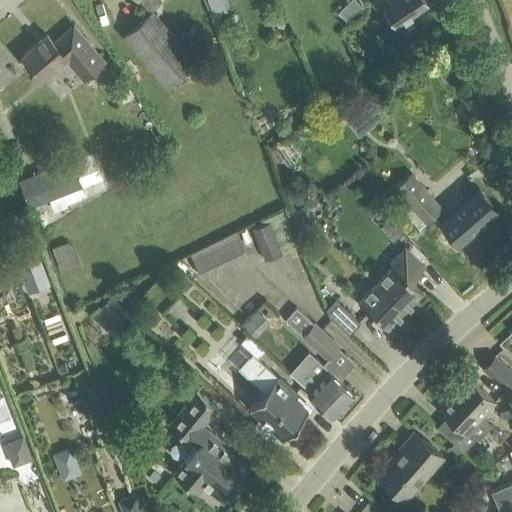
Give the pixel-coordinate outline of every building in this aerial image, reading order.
[(142,0),(150,8),(159,0),(142,0)] [(222,0),(220,0),(210,4),(214,15),(227,10),(222,0)] [(355,0),(349,0),(345,4),(354,13),(361,6),(355,0)] [(387,0),(388,0),(381,5),(395,25),(404,20),(405,21),(413,15),(412,14),(429,2),(427,0),(387,0)] [(124,36),(167,85),(195,61),(152,11),(124,36)] [(41,77),(62,59),(65,56),(85,79),(105,62),(88,42),(73,24),(54,42),(47,34),(22,56),(41,77)] [(375,33),(388,51),(410,36),(403,27),(394,34),(388,24),(375,33)] [(130,87),(117,95),(124,106),(137,99),(130,87)] [(478,138),(487,130),(480,122),(471,130),(478,138)] [(101,179),(90,151),(19,179),(29,206),(101,179)] [(406,200),(399,206),(418,229),(443,208),(411,171),(394,186),(406,200)] [(452,211),(470,231),(497,208),(479,188),(478,188),(466,174),(455,183),(468,197),(452,211)] [(252,227),(264,259),(297,246),(283,211),(260,220),(262,223),(252,227)] [(380,225),(386,231),(395,223),(389,217),(380,225)] [(202,277),(249,254),(238,232),(191,255),(202,277)] [(52,247),(61,270),(77,264),(69,241),(52,247)] [(411,279),(425,265),(404,245),(389,262),(392,265),(377,281),(405,309),(423,291),(411,279)] [(13,254),(19,271),(41,262),(35,246),(13,254)] [(405,309),(377,281),(359,300),(370,311),(371,311),(388,327),(405,309)] [(99,308),(117,326),(129,313),(111,295),(99,308)] [(332,317),(349,333),(360,322),(342,305),(332,317)] [(285,319),(302,334),(328,358),(339,346),(313,322),(303,314),(296,307),(285,319)] [(265,390),(250,407),(283,436),(308,408),(295,396),(298,393),(258,357),(265,349),(248,333),(241,342),(252,352),(239,367),(265,390)] [(484,367),(507,389),(511,383),(511,371),(495,355),(484,367)] [(315,356),(296,377),(310,390),(308,392),(334,416),(355,393),(315,356)] [(64,362),(57,365),(60,372),(67,369),(64,362)] [(467,374),(452,390),(480,416),(495,400),(482,388),(467,374)] [(452,390),(437,406),(455,423),(446,434),(463,450),(476,437),(478,439),(490,426),(480,416),(452,390)] [(216,407),(197,391),(170,424),(197,446),(174,473),(183,480),(189,483),(192,484),(196,485),(204,476),(228,496),(250,469),(220,444),(222,442),(201,425),(216,407)] [(511,410),(511,407),(500,410),(502,418),(511,415),(511,410)] [(414,431),(394,454),(377,474),(405,499),(443,456),(414,431)] [(15,465),(32,459),(23,434),(6,440),(15,465)] [(65,478),(85,469),(73,442),(53,452),(65,478)] [(499,509),(497,511),(511,511),(511,482),(491,491),(499,509)] [(120,500),(124,511),(143,511),(136,494),(120,500)]
